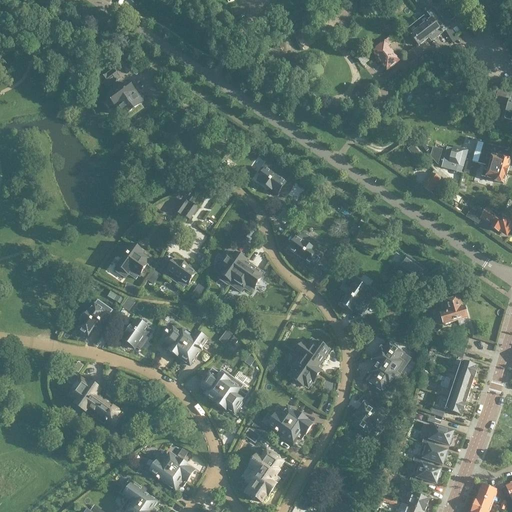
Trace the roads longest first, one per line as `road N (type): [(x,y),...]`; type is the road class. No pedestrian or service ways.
road 1 (unclassified): [(511,277),(95,0)]
road 2 (residential): [(282,511),(342,402),(348,357),(336,325),(280,269),(265,218),(243,192),(213,177),(181,179),(149,201)]
road 3 (residential): [(221,466),(210,424),(169,385),(116,357),(0,336)]
